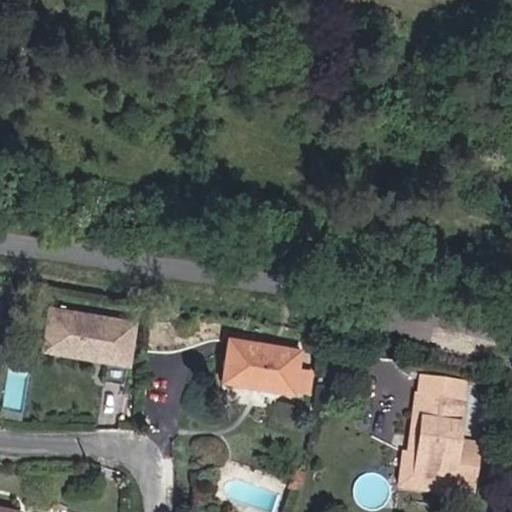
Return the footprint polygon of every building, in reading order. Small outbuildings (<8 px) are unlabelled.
[(33,283),(17,280),(15,290),(31,292),(33,283)] [(44,349),(126,363),(133,323),(51,310),(44,349)] [(229,339),(222,381),(293,393),(297,367),(300,351),(229,339)] [(293,393),(306,395),(311,369),(297,367),(293,393)] [(464,401),(416,394),(409,437),(418,438),(413,473),(433,476),(430,496),(451,499),(451,493),(471,496),(478,450),(458,447),(464,401)] [(418,438),(409,437),(402,436),(394,491),(430,496),(433,476),(413,473),(418,438)] [(286,489),(298,494),(305,473),(293,469),(286,489)]
